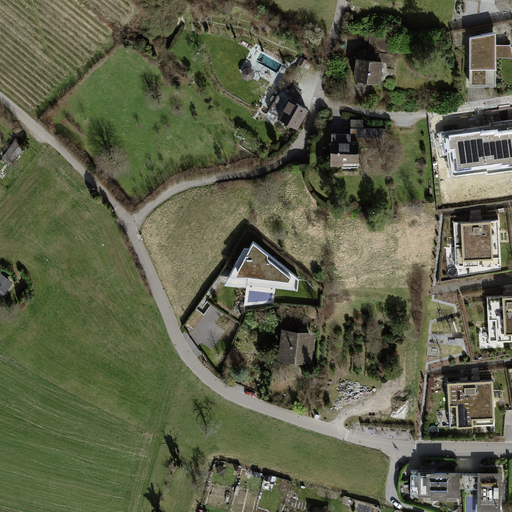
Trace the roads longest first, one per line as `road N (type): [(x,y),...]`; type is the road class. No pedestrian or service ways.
road 1 (residential): [(511,449),(372,442),(235,396),(187,355),(127,221)]
road 2 (residential): [(317,101),(303,141),(282,163),(199,182),(127,221)]
road 3 (residential): [(317,101),(386,116),(511,99)]
road 4 (unclassified): [(127,221),(0,96)]
